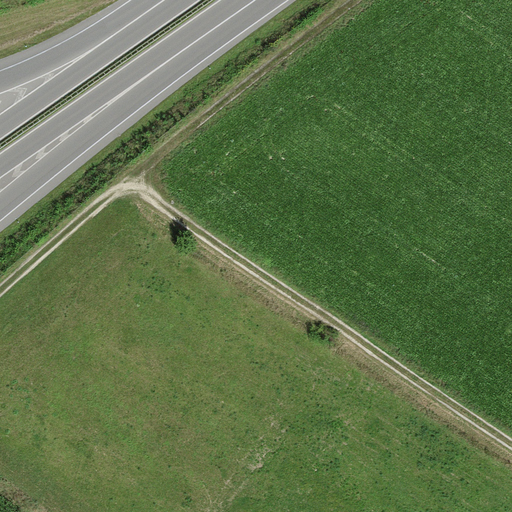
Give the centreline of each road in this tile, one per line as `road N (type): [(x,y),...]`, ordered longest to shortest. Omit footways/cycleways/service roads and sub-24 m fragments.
road 1 (track): [(511,439),(135,175)]
road 2 (primary): [(0,209),(195,40)]
road 3 (primary): [(0,169),(195,40)]
road 4 (primary): [(163,0),(0,115)]
road 5 (track): [(0,289),(135,175)]
road 6 (primary): [(150,0),(0,70)]
